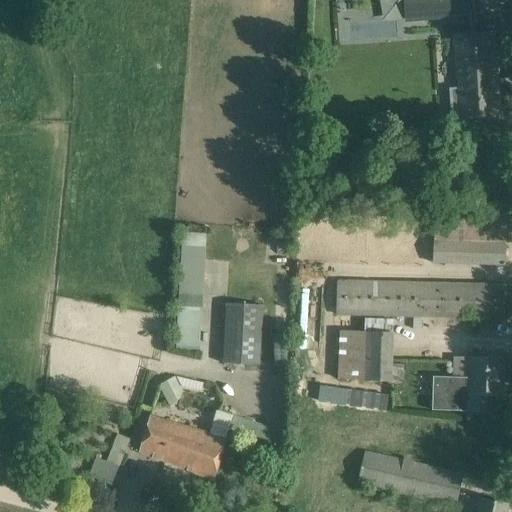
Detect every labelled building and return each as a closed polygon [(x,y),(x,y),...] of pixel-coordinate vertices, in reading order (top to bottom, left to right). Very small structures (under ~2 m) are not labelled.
[(363,0),(335,0),(337,40),(403,38),(402,0),(364,2),(363,0)] [(469,16),(470,36),(476,36),(473,0),(404,0),(406,20),(469,16)] [(492,35),(476,36),(470,36),(456,37),(459,88),(449,89),(451,118),(497,115),(492,35)] [(312,132),(311,185),(331,186),(332,132),(312,132)] [(434,214),(433,241),(432,265),(505,267),(506,244),(507,216),(434,214)] [(181,249),(174,353),(198,354),(204,250),(181,249)] [(337,280),(335,315),(504,320),(506,284),(337,280)] [(317,328),(318,303),(304,302),(303,327),(317,328)] [(259,366),(263,306),(225,304),(221,364),(259,366)] [(338,331),(337,380),(391,381),(392,333),(338,331)] [(503,359),(470,358),(469,377),(460,377),(459,411),(489,412),(490,397),(502,397),(503,359)] [(175,376),(158,385),(165,398),(182,389),(175,376)] [(201,391),(203,383),(175,377),(181,387),(201,391)] [(388,395),(320,386),(317,402),(386,411),(388,395)] [(213,479),(226,440),(152,417),(140,454),(213,479)] [(100,480),(113,485),(130,439),(117,434),(100,480)] [(366,451),(359,486),(456,508),(464,474),(366,451)] [(507,511),(510,506),(478,498),(474,511),(507,511)]
